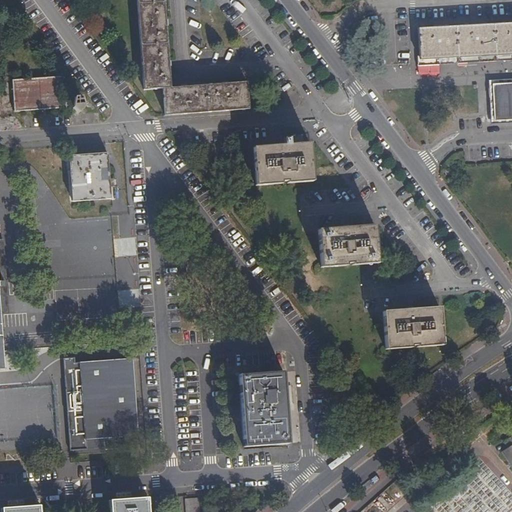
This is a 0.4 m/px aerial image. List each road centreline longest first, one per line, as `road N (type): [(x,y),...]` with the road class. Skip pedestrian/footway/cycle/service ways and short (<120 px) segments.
road 1 (residential): [(162,158),(151,208),(173,479)]
road 2 (primary): [(313,511),(511,366)]
road 3 (residential): [(138,127),(323,114),(344,120),(367,104)]
road 4 (primary): [(511,337),(327,476)]
road 5 (residential): [(162,158),(295,341)]
road 6 (residential): [(511,0),(379,9),(323,45)]
road 7 (residential): [(0,491),(173,479)]
road 8 (residential): [(42,0),(138,127)]
road 9 (residential): [(418,169),(511,297)]
road 10 (residential): [(327,476),(309,458),(295,341)]
road 11 (residential): [(0,137),(138,127)]
road 12 (residential): [(211,476),(203,348)]
